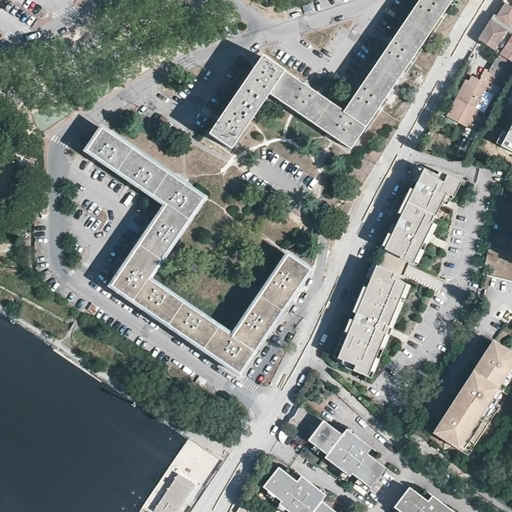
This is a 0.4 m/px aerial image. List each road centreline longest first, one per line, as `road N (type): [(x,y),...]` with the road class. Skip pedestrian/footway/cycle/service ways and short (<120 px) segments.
road 1 (residential): [(272,413),(60,263),(60,141),(142,89)]
road 2 (residential): [(486,0),(402,147),(272,413)]
road 3 (unknown): [(277,33),(332,70),(379,0)]
road 4 (residential): [(226,49),(189,115),(142,89)]
